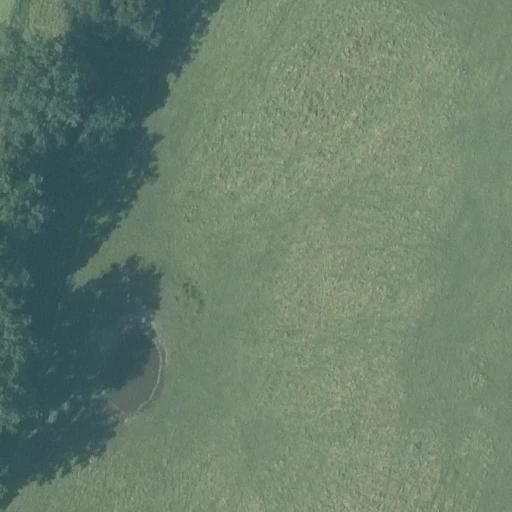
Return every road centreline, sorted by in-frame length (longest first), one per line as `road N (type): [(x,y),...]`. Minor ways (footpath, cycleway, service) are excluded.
road 1 (track): [(62,0),(75,172),(0,430)]
road 2 (track): [(0,155),(51,0)]
